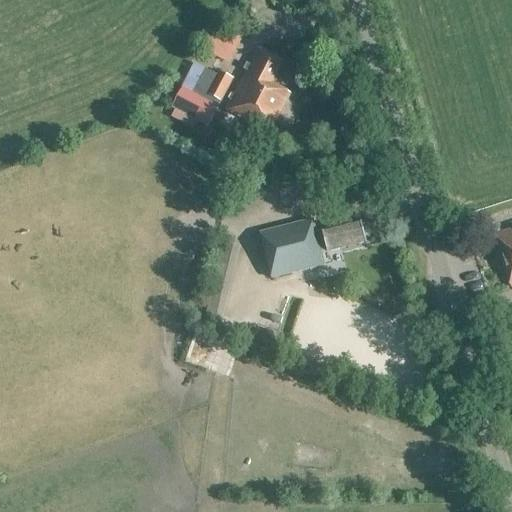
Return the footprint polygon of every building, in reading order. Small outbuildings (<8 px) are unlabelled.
[(278,0),(265,0),(271,13),(282,8),(278,0)] [(218,73),(226,56),(210,48),(202,65),(218,73)] [(225,111),(270,134),(290,94),(271,85),(283,62),(258,49),(246,73),(242,78),(225,111)] [(207,96),(220,103),(232,80),(219,73),(207,96)] [(217,107),(193,95),(182,89),(181,88),(170,109),(174,111),(197,123),(206,128),(217,108),(217,107)] [(366,243),(360,221),(327,230),(327,231),(321,233),(318,219),(265,233),(277,278),(329,264),(326,252),(332,250),(332,252),(366,243)] [(511,230),(494,236),(510,288),(511,287),(511,230)]
